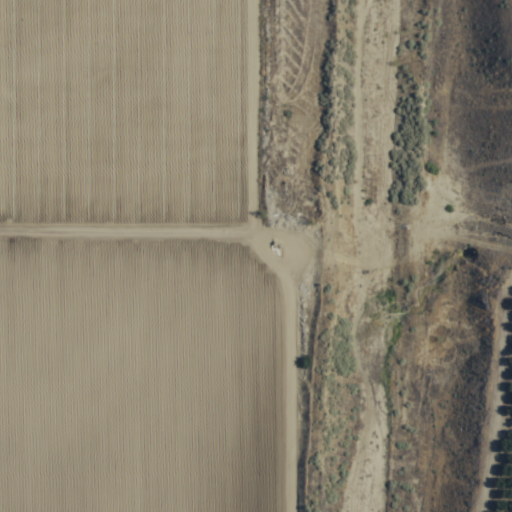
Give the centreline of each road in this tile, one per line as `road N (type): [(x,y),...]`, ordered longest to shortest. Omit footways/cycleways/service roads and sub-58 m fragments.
road 1 (track): [(511,220),(0,221)]
road 2 (track): [(425,511),(412,360),(355,224)]
